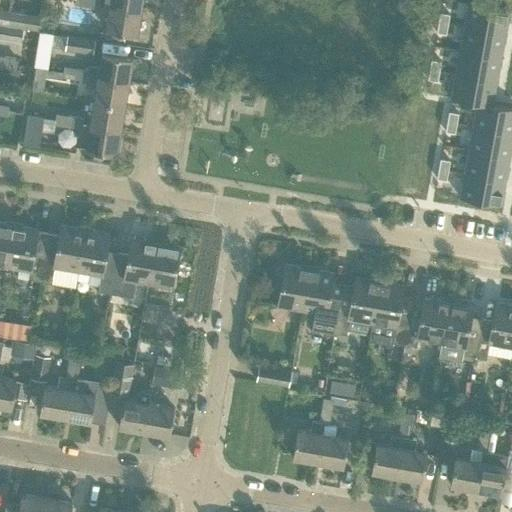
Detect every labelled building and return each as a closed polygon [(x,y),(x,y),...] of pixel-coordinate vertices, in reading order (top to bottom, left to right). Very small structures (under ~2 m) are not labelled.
[(142,9),(143,0),(110,0),(110,4),(142,9)] [(138,33),(142,9),(110,4),(106,28),(138,33)] [(0,14),(0,23),(33,29),(41,31),(44,17),(1,9),(0,14)] [(98,12),(61,12),(61,29),(98,29),(98,12)] [(511,16),(495,13),(491,34),(511,37),(511,16)] [(471,18),(469,30),(477,32),(480,21),(471,18)] [(0,23),(0,38),(20,42),(23,28),(0,23)] [(469,30),(466,41),(474,43),(477,32),(469,30)] [(68,34),(66,47),(94,52),(96,39),(68,34)] [(511,37),(491,34),(487,56),(511,60),(511,37)] [(26,60),(41,61),(42,43),(28,42),(26,60)] [(90,69),(89,76),(98,77),(98,76),(130,81),(134,57),(102,52),(99,67),(91,65),(90,69)] [(6,56),(4,67),(16,69),(17,63),(18,58),(6,56)] [(511,60),(487,56),(484,77),(511,81),(511,60)] [(463,63),(461,73),(469,74),(470,64),(463,63)] [(65,70),(64,76),(76,78),(78,67),(65,65),(65,70)] [(78,67),(76,78),(87,80),(88,80),(89,76),(90,69),(78,67)] [(49,68),(47,76),(63,78),(64,76),(65,70),(64,70),(49,68)] [(461,73),(459,83),(467,84),(469,74),(461,73)] [(88,80),(87,85),(96,87),(94,100),(126,105),(130,81),(98,76),(98,77),(89,76),(88,80)] [(511,81),(484,77),(480,99),(511,103),(511,81)] [(66,94),(88,97),(90,86),(67,83),(66,94)] [(122,129),(126,105),(94,100),(90,124),(122,129)] [(0,102),(0,114),(8,116),(10,105),(0,102)] [(511,104),(501,102),(497,123),(511,125),(511,104)] [(477,109),(475,120),(483,121),(485,110),(477,109)] [(58,113),(56,124),(68,126),(70,115),(58,113)] [(29,114),(24,145),(40,148),(45,117),(29,114)] [(70,115),(68,126),(80,128),(82,117),(70,115)] [(475,120),(473,131),(481,132),(483,121),(475,120)] [(511,125),(497,123),(492,145),(511,148),(511,125)] [(118,153),(122,129),(90,124),(86,147),(118,153)] [(511,148),(492,145),(488,168),(511,172),(511,148)] [(469,153),(467,163),(475,165),(477,154),(469,153)] [(467,163),(465,174),(473,176),(475,165),(467,163)] [(511,172),(488,168),(484,189),(511,194),(511,172)] [(0,263),(6,264),(13,223),(0,220),(0,263)] [(37,227),(13,223),(6,264),(30,268),(28,278),(40,280),(45,250),(34,249),(37,227)] [(78,269),(85,228),(61,224),(56,252),(45,250),(40,280),(52,282),(76,287),(79,269),(78,269)] [(109,232),(85,228),(78,269),(79,269),(102,273),(99,290),(110,292),(115,263),(104,261),(109,232)] [(148,281),(155,240),(131,236),(126,265),(115,263),(110,292),(122,294),(134,297),(137,279),(148,281)] [(180,244),(156,240),(155,240),(148,281),(173,285),(180,244)] [(302,309),(309,267),(285,263),(278,305),(302,309)] [(342,284),(332,282),(333,271),(309,267),(302,309),(315,311),(313,328),(334,332),(342,284)] [(342,284),(334,332),(346,334),(347,330),(369,334),(372,321),(379,280),(355,275),(353,286),(342,284)] [(412,298),(401,296),(403,284),(379,280),(372,321),(373,321),(370,339),(393,344),(393,342),(404,344),(412,298)] [(441,342),(448,300),(424,296),(423,300),(412,298),(404,344),(405,344),(404,351),(416,353),(417,347),(416,346),(417,337),(441,342)] [(441,342),(438,355),(474,361),(475,357),(480,328),(469,326),(472,305),(448,300),(441,342)] [(480,328),(475,357),(487,359),(488,353),(511,357),(511,349),(511,303),(496,301),(493,319),(482,317),(480,328)] [(166,323),(169,309),(144,305),(142,318),(166,323)] [(0,318),(0,334),(6,336),(9,320),(0,318)] [(23,348),(26,353),(34,354),(36,344),(24,341),(23,348)] [(71,353),(69,365),(80,367),(82,355),(71,353)] [(171,366),(172,356),(160,354),(159,364),(171,366)] [(51,357),(38,355),(34,378),(47,381),(51,357)] [(117,360),(111,392),(128,395),(134,363),(117,360)] [(291,369),(259,363),(257,379),(288,385),(291,369)] [(181,387),(184,369),(182,368),(157,364),(154,381),(153,382),(159,383),(164,384),(181,387)] [(0,365),(0,404),(12,407),(17,379),(2,377),(4,366),(0,365)] [(78,380),(80,368),(69,366),(67,376),(60,375),(57,387),(46,384),(41,412),(66,416),(71,389),(73,379),(78,380)] [(332,379),(330,392),(342,394),(344,382),(332,379)] [(379,389),(366,383),(360,396),(373,402),(379,389)] [(96,393),(79,390),(71,389),(66,416),(91,421),(96,393)] [(399,389),(397,402),(409,403),(410,391),(399,389)] [(125,398),(120,426),(145,430),(150,403),(152,393),(146,392),(143,391),(139,393),(138,401),(125,398)] [(262,402),(286,404),(287,396),(263,394),(262,402)] [(331,395),(331,398),(335,399),(335,403),(346,405),(347,398),(331,395)] [(335,403),(335,399),(331,398),(324,397),(322,410),(333,412),(335,403)] [(474,397),(469,406),(480,411),(485,403),(474,397)] [(450,412),(460,413),(460,403),(450,402),(450,412)] [(150,403),(145,430),(170,434),(175,407),(161,405),(150,403)] [(333,412),(322,410),(319,422),(314,421),(312,431),(298,429),(293,456),(319,461),(326,422),(331,424),(332,423),(333,412)] [(402,412),(400,424),(412,426),(414,413),(402,412)] [(445,439),(458,441),(462,420),(449,418),(445,439)] [(326,422),(319,461),(345,465),(350,438),(336,435),(338,424),(332,423),(331,424),(326,422)] [(411,426),(400,424),(398,436),(391,434),(390,445),(377,443),(372,470),(398,474),(405,436),(410,437),(411,426)] [(482,424),(480,436),(491,438),(493,426),(482,424)] [(415,450),(417,439),(405,436),(398,474),(423,479),(428,452),(415,450)] [(491,438),(480,436),(477,449),(473,449),(471,459),(456,456),(451,484),(477,489),(483,450),(488,451),(491,438)] [(502,493),(509,454),(483,450),(477,489),(502,493)] [(23,493),(19,511),(45,511),(48,498),(23,493)] [(48,498),(45,511),(71,511),(73,503),(48,498)]
